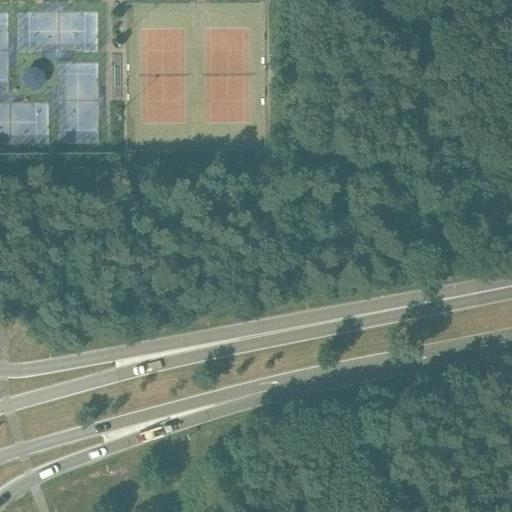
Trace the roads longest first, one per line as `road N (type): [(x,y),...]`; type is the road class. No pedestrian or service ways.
road 1 (secondary): [(156,424),(266,393),(511,344)]
road 2 (secondary): [(511,285),(167,354)]
road 3 (secondary): [(167,354),(0,405)]
road 4 (secondary): [(0,495),(156,424)]
road 5 (secondary): [(167,354),(0,372)]
road 6 (secondary): [(0,457),(86,430),(156,424)]
